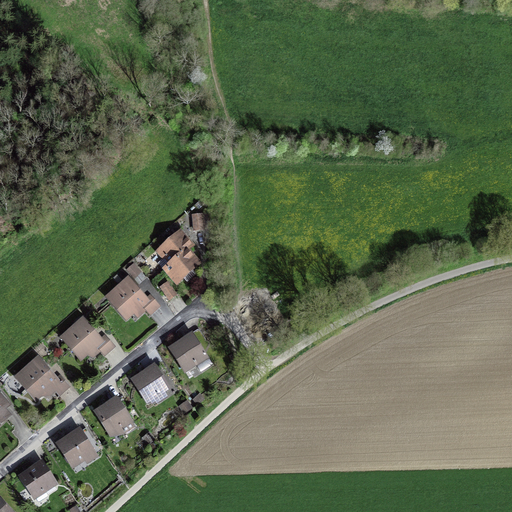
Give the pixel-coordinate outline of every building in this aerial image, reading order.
[(202,215),(192,216),(193,232),(203,232),(202,215)] [(167,268),(187,250),(192,246),(180,231),(154,254),(167,268)] [(187,250),(167,268),(162,272),(176,288),(201,266),(187,250)] [(134,264),(127,270),(138,284),(145,278),(134,264)] [(128,276),(104,299),(125,321),(132,315),(137,320),(145,312),(150,317),(159,308),(128,276)] [(168,283),(159,288),(168,303),(177,297),(168,283)] [(58,337),(80,363),(103,343),(81,317),(58,337)] [(192,332),(167,348),(184,374),(208,358),(192,332)] [(14,379),(37,404),(61,383),(38,358),(14,379)] [(172,391),(154,364),(130,379),(148,407),(172,391)] [(10,406),(0,393),(0,425),(10,418),(4,411),(10,406)] [(118,397),(93,412),(110,440),(135,425),(118,397)] [(80,429),(56,444),(71,469),(96,453),(80,429)] [(149,434),(144,438),(143,439),(147,443),(152,438),(149,434)] [(58,485),(42,460),(18,475),(34,500),(58,485)] [(99,479),(91,487),(96,493),(105,485),(99,479)] [(0,511),(12,511),(0,499),(0,511)]
